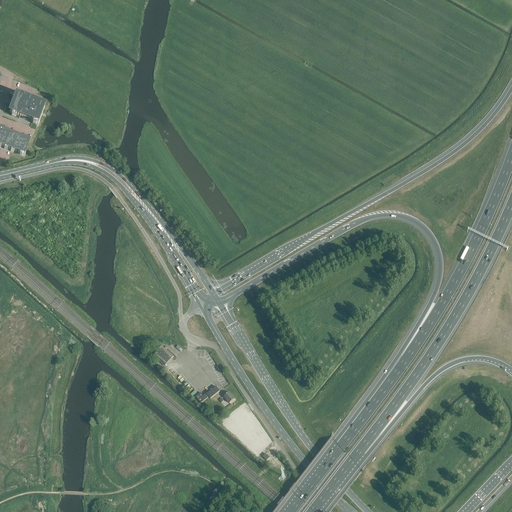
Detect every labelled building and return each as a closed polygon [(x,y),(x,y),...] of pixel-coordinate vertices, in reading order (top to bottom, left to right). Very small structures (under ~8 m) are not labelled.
[(35,102),(16,95),(9,113),(37,123),(44,106),(35,102)] [(0,145),(24,155),(29,141),(3,131),(3,130),(0,129),(0,145)] [(153,356),(165,367),(174,357),(162,346),(153,356)] [(210,399),(220,392),(216,387),(207,394),(206,394),(203,396),(201,393),(196,397),(193,399),(195,402),(198,400),(202,405),(204,404),(202,402),(209,397),(210,399)] [(243,396),(240,391),(233,395),(235,397),(236,396),(238,399),(243,396)] [(224,397),(229,404),(235,400),(229,393),(224,397)] [(237,420),(246,414),(242,409),(233,416),(237,420)] [(290,488),(289,490),(306,506),(306,505),(308,503),(309,501),(294,483),(290,488)] [(308,504),(307,506),(313,511),(318,511),(310,502),(308,504)]
